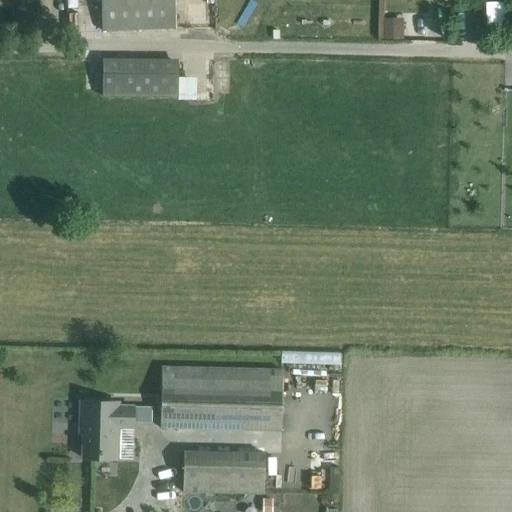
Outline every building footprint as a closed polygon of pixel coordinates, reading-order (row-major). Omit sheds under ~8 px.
[(101,0),(102,31),(175,28),(174,0),(101,0)] [(27,5),(14,20),(26,29),(38,14),(27,5)] [(408,36),(407,15),(386,16),(387,37),(408,36)] [(102,63),(102,96),(177,96),(178,63),(102,63)] [(283,370),(181,367),(161,367),(160,428),(281,431),(283,370)] [(118,406),(118,403),(80,402),(80,424),(83,424),(82,458),(117,459),(118,428),(132,428),(132,406),(118,406)] [(185,449),(184,491),(266,492),(266,451),(185,449)] [(310,452),(311,496),(340,496),(339,451),(310,452)] [(262,499),(262,511),(271,511),(272,499),(262,499)]
